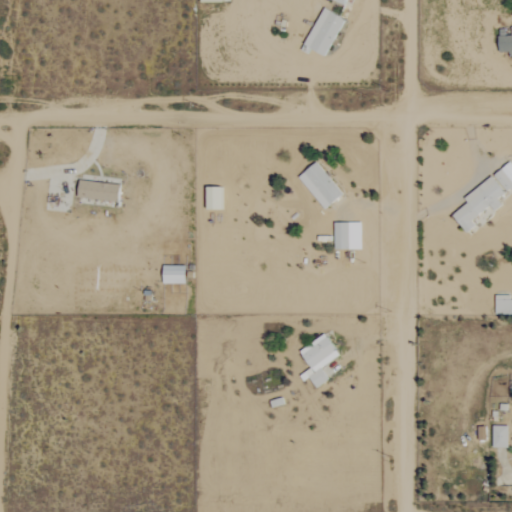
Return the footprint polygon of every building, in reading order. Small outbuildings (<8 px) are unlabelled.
[(343,20),(322,9),(303,46),(324,57),(343,20)] [(328,210),(346,194),(320,162),(301,178),(328,210)] [(455,215),(470,234),(494,215),(491,212),(504,202),(502,199),(511,191),(511,163),(467,198),(470,203),(455,215)] [(125,185),(84,179),(82,196),(123,203),(125,185)] [(364,222),(337,223),(337,249),(364,249),(364,222)] [(190,265),(167,265),(167,283),(189,284),(190,265)] [(511,315),(511,299),(497,300),(497,316),(511,315)] [(325,368),(344,354),(329,333),(304,352),(315,367),(307,373),(318,389),(333,379),(325,368)] [(511,448),(511,426),(496,426),(496,448),(511,448)]
